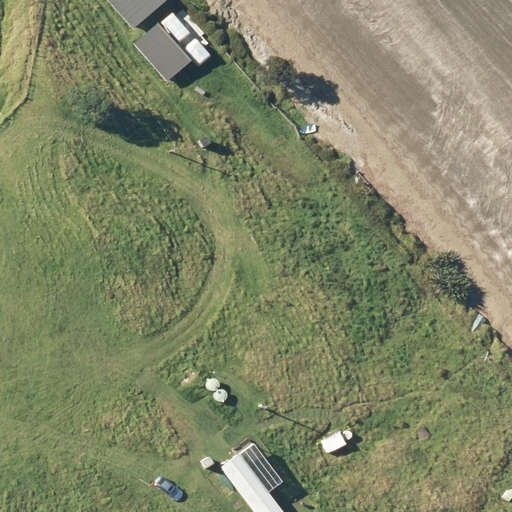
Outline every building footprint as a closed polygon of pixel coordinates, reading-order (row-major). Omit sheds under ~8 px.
[(99,0),(123,26),(152,0),(99,0)] [(167,11),(155,22),(173,43),(186,32),(167,11)] [(148,26),(128,43),(158,78),(178,61),(148,26)] [(205,55),(189,38),(177,49),(194,66),(205,55)] [(197,136),(192,140),(198,146),(202,143),(197,136)] [(332,432),(316,441),(323,453),(338,444),(332,432)] [(270,511),(255,491),(269,481),(250,456),(236,467),(228,455),(210,468),(242,511),(270,511)]
